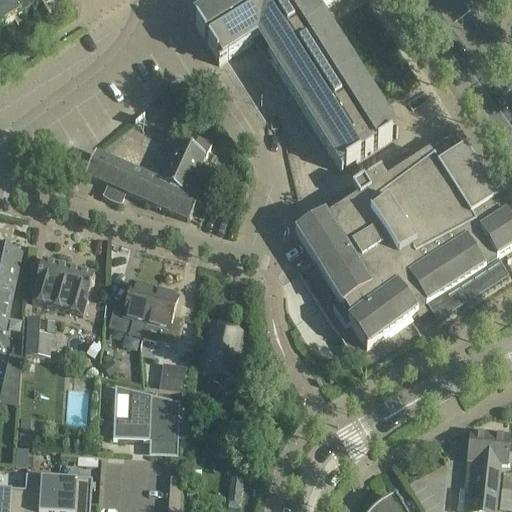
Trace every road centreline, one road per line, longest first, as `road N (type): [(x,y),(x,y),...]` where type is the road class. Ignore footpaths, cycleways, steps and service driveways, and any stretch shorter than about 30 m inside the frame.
road 1 (unclassified): [(274,268),(281,204),(274,179),(168,26),(131,22)]
road 2 (residential): [(274,268),(0,184)]
road 3 (tertiary): [(511,357),(457,378),(340,451),(306,511)]
road 4 (unclassified): [(0,135),(106,54),(131,22)]
road 5 (primary): [(420,0),(511,121)]
